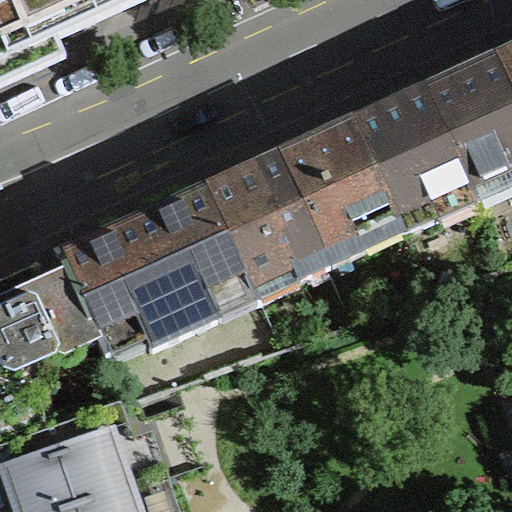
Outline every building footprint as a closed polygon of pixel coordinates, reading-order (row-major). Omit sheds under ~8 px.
[(0,0),(0,83),(33,70),(1,0),(0,0)] [(1,0),(33,70),(63,59),(55,41),(144,0),(1,0)] [(511,53),(499,59),(511,87),(511,53)] [(511,87),(499,59),(426,92),(472,193),(511,175),(511,87)] [(472,193),(426,92),(354,125),(404,237),(438,222),(433,211),(472,193)] [(404,237),(354,125),(280,158),(331,270),(366,254),(361,243),(396,227),(401,238),(404,237)] [(331,270),(280,158),(207,191),(253,292),(292,275),(297,285),(331,270)] [(207,191),(207,189),(134,222),(186,337),(221,321),(217,311),(254,294),(253,292),(207,191)] [(186,337),(134,222),(60,256),(63,262),(102,347),(105,354),(143,337),(150,353),(186,337)] [(102,347),(63,262),(39,273),(36,269),(0,285),(0,450),(58,430),(49,401),(54,400),(57,393),(46,368),(56,363),(57,361),(65,364),(102,347)] [(119,408),(58,430),(0,450),(0,511),(69,511),(147,485),(122,412),(121,412),(119,408)] [(156,511),(147,485),(69,511),(156,511)]
